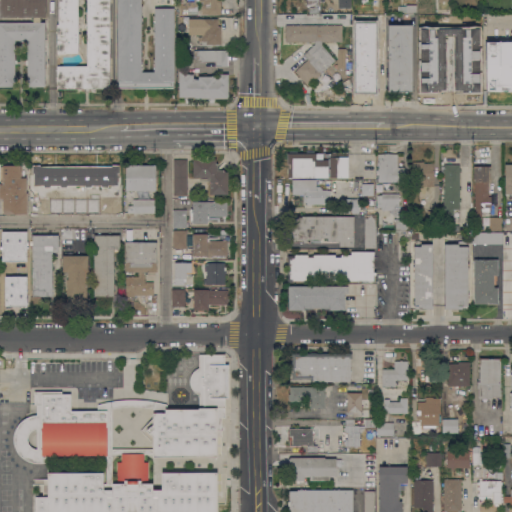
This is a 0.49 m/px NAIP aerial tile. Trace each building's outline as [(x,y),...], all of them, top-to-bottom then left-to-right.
[(27,86),(27,40),(15,40),(15,86),(0,86),(0,22),(33,22),(33,17),(0,17),(0,0),(46,0),(46,17),(40,17),(40,22),(45,22),(45,86),(27,86)] [(109,0),(109,88),(57,88),(57,66),(87,66),(87,0),(78,0),(78,53),(66,53),(66,54),(57,54),(57,24),(59,24),(59,0),(109,0)] [(141,0),(141,5),(142,5),(142,14),(141,14),(141,17),(142,17),(142,29),(141,29),(141,30),(142,30),(142,39),(141,39),(141,72),(153,72),(153,59),(154,59),(154,42),(153,42),(153,32),(154,32),(154,30),(153,30),(153,16),(154,16),(154,8),(174,8),(174,81),(173,81),(173,89),(119,88),(119,81),(117,81),(117,0),(141,0)] [(221,0),(221,14),(202,15),(202,2),(197,2),(197,15),(179,15),(179,5),(184,5),(184,2),(194,2),(194,0),(221,0)] [(416,13),(406,13),(406,12),(399,12),(399,6),(406,6),(406,5),(416,4),(416,13)] [(221,26),(221,45),(218,45),(215,45),(212,45),(212,46),(207,46),(207,45),(201,45),(201,41),(198,41),(198,36),(201,36),(201,34),(188,34),(188,18),(217,18),(217,26),(221,26)] [(412,24),(412,91),(388,91),(388,24),(412,24)] [(335,60),(328,67),(329,68),(327,70),(326,69),(307,86),(294,71),(307,60),(303,55),(307,51),(314,44),(314,41),(285,42),(285,25),(342,25),(342,42),(321,42),(321,45),(335,60)] [(511,91),(486,91),(486,42),(511,42),(511,91)] [(345,48),(345,69),(337,69),(337,48),(345,48)] [(227,51),(228,51),(228,66),(215,66),(215,63),(199,64),(199,56),(194,56),(194,50),(227,50),(227,51)] [(361,59),(361,66),(365,66),(365,58),(376,58),(376,66),(382,66),(382,79),(384,79),(383,85),(381,85),(381,86),(375,86),(375,82),(365,82),(365,80),(355,80),(355,59),(361,59)] [(228,99),(194,98),(194,97),(179,97),(179,70),(186,70),(186,74),(193,74),(193,78),(198,78),(198,76),(215,76),(215,79),(217,79),(217,74),(228,74),(228,99)] [(305,153),(305,151),(314,151),(314,153),(322,153),(322,159),(325,159),(325,154),(331,154),(331,152),(348,152),(348,177),(287,177),(287,153),(288,153),(305,153)] [(397,167),(404,167),(404,183),(398,183),(398,182),(378,182),(378,168),(376,168),(376,161),(378,161),(378,158),(377,158),(377,154),(397,154),(397,167)] [(186,195),(173,195),(173,159),(186,159),(186,195)] [(193,159),(215,159),(215,164),(217,164),(217,168),(219,170),(223,170),(223,171),(228,171),(227,194),(209,194),(209,180),(207,180),(207,177),(192,177),(193,159)] [(434,186),(417,186),(417,183),(412,183),(412,161),(423,161),(423,163),(434,163),(434,186)] [(504,195),(511,194),(511,162),(503,163),(504,195)] [(459,169),(461,169),(461,172),(459,172),(459,187),(461,187),(461,190),(459,190),(459,199),(461,199),(461,201),(459,201),(459,209),(453,209),(453,215),(449,215),(449,217),(444,217),(444,202),(442,202),(442,199),(444,199),(444,189),(443,189),(443,186),(444,186),(444,172),(442,172),(442,170),(444,170),(444,164),(460,164),(459,169)] [(119,165),(119,172),(118,172),(118,186),(107,186),(107,187),(102,187),(102,186),(91,186),(91,187),(85,187),(85,186),(67,186),(67,187),(60,187),(60,186),(50,186),(50,187),(44,187),(44,186),(33,186),(33,172),(32,172),(32,165),(119,165)] [(126,190),(126,165),(155,165),(155,190),(126,190)] [(19,166),(19,178),(26,178),(26,193),(27,193),(27,213),(3,213),(3,199),(0,199),(0,184),(2,184),(2,167),(3,167),(19,166)] [(490,166),(490,170),(488,170),(488,196),(491,196),(491,210),(489,210),(489,211),(481,211),(481,217),(475,217),(475,208),(474,208),(475,181),(473,181),(473,166),(490,166)] [(312,183),(316,183),(316,186),(319,186),(319,188),(321,188),(321,190),(330,190),(330,201),(326,201),(326,204),(306,204),(306,202),(303,202),(303,194),(292,194),(292,180),(312,180),(312,183)] [(372,183),(372,194),(361,194),(361,183),(362,183),(372,183)] [(399,216),(394,216),(394,210),(381,210),(381,208),(376,208),(376,195),(381,195),(382,193),(399,193),(399,216)] [(359,213),(340,213),(340,198),(359,198),(359,213)] [(36,199),(59,199),(59,214),(36,214),(36,199)] [(86,214),(86,199),(116,199),(116,214),(86,214)] [(127,213),(127,205),(133,205),(133,199),(155,199),(155,213),(127,213)] [(192,201),(227,201),(227,216),(207,216),(207,223),(192,223),(192,221),(190,221),(190,209),(192,209),(192,201)] [(186,227),(173,227),(172,210),(186,209),(186,227)] [(440,210),(440,225),(427,225),(427,210),(440,210)] [(368,218),(368,215),(376,215),(376,249),(364,249),(364,218),(368,218)] [(290,242),(290,217),(302,217),(302,216),(353,216),(353,246),(339,246),(339,241),(327,241),(327,238),(320,238),(320,239),(312,239),(312,242),(310,242),(310,239),(306,239),(306,242),(290,242)] [(501,217),(501,231),(483,230),(483,223),(489,223),(489,217),(501,217)] [(410,219),(410,231),(395,231),(394,219),(410,219)] [(186,248),(172,248),(172,230),(186,230),(186,248)] [(27,264),(0,263),(0,231),(27,231),(27,264)] [(502,244),(472,244),(472,232),(502,232),(502,244)] [(193,256),(192,234),(207,233),(207,241),(227,240),(227,255),(193,256)] [(58,234),(58,249),(52,249),(52,296),(32,296),(32,234),(58,234)] [(120,249),(113,249),(114,296),(94,296),(94,235),(120,235),(120,249)] [(432,244),(432,309),(414,309),(414,271),(412,271),(412,262),(415,262),(414,240),(419,240),(419,246),(421,246),(421,244),(432,244)] [(444,309),(444,244),(458,244),(458,241),(466,241),(466,246),(467,246),(467,263),(469,263),(469,268),(467,268),(467,285),(469,285),(469,289),(467,289),(467,293),(470,293),(470,297),(467,297),(467,306),(466,306),(466,309),(458,309),(458,311),(455,311),(455,309),(444,309)] [(156,242),(156,272),(145,272),(145,282),(153,282),(153,295),(134,295),(134,297),(126,297),(126,276),(138,276),(138,272),(125,272),(125,242),(156,242)] [(292,280),(292,282),(287,282),(287,255),(307,255),(308,257),(313,257),(313,254),(335,254),(335,257),(341,257),(341,255),(351,255),(351,252),(374,251),(374,255),(373,255),(373,272),(376,272),(376,275),(373,275),(373,280),(292,280)] [(88,272),(86,272),(86,306),(68,306),(68,296),(66,296),(66,280),(68,280),(67,272),(63,272),(62,255),(88,255),(88,272)] [(511,270),(503,270),(503,256),(511,256),(511,270)] [(498,275),(493,275),(493,287),(498,287),(498,299),(499,299),(499,304),(473,304),(473,259),(498,259),(498,275)] [(174,262),(191,262),(191,272),(186,272),(186,279),(185,279),(185,281),(183,281),(183,285),(174,285),(174,262)] [(224,267),(225,267),(226,273),(224,273),(225,284),(204,284),(203,279),(205,279),(205,276),(207,276),(207,271),(204,271),(204,264),(207,264),(207,263),(224,263),(224,267)] [(5,276),(27,276),(26,306),(5,306),(5,276)] [(511,300),(511,298),(504,298),(504,292),(503,292),(503,282),(504,282),(504,281),(509,281),(509,282),(511,282),(511,300)] [(348,286),(348,293),(345,293),(344,310),(329,310),(329,307),(304,307),(303,310),(288,310),(288,286),(348,286)] [(210,289),(210,287),(224,288),(224,290),(228,290),(228,305),(208,305),(208,310),(193,310),(193,289),(210,289)] [(172,289),(184,289),(185,306),(172,307),(172,289)] [(310,382),(310,379),(292,379),(292,354),(351,353),(352,358),(350,358),(350,381),(310,382)] [(172,409),(199,409),(199,395),(196,394),(193,391),(191,388),(190,386),(189,382),(189,379),(190,376),(192,372),(195,370),(197,368),(199,368),(199,354),(224,354),(224,364),(228,364),(228,398),(224,398),(225,418),(221,418),(221,430),(221,436),(217,436),(217,456),(172,457),(172,409)] [(500,358),(500,396),(491,396),(491,399),(478,398),(478,388),(477,388),(477,381),(479,381),(479,358),(500,358)] [(407,380),(395,380),(395,387),(382,387),(382,369),(394,369),(394,361),(407,361),(407,380)] [(469,364),(469,385),(462,385),(462,383),(448,383),(448,364),(458,364),(458,363),(459,362),(460,362),(462,362),(462,363),(462,364),(462,362),(468,362),(468,364),(469,364)] [(324,394),(325,394),(325,396),(324,396),(324,408),(309,408),(309,401),(290,401),(290,400),(288,400),(288,394),(290,394),(290,386),(325,387),(324,394)] [(29,461),(25,459),(22,457),(19,454),(16,449),(14,445),(14,440),(13,436),(14,433),(15,430),(17,426),(20,423),(22,420),(26,418),(30,416),(37,415),(37,404),(34,404),(34,391),(41,391),(42,456),(42,462),(34,463),(29,461)] [(42,456),(41,391),(62,391),(62,394),(71,394),(71,411),(97,411),(97,405),(105,402),(110,401),(110,454),(110,456),(42,456)] [(361,392),(361,416),(353,416),(353,412),(347,412),(347,402),(345,402),(345,399),(347,399),(347,392),(361,392)] [(420,421),(420,420),(416,420),(417,415),(420,415),(420,413),(420,410),(417,410),(418,401),(426,401),(426,397),(432,397),(432,398),(440,398),(440,413),(439,413),(438,425),(423,425),(423,435),(410,434),(410,421),(420,421)] [(407,413),(388,413),(388,410),(384,410),(384,399),(389,399),(389,402),(400,402),(400,398),(407,398),(407,413)] [(110,454),(110,401),(113,401),(123,399),(132,399),(141,400),(150,401),(158,402),(167,404),(167,409),(172,409),(172,457),(153,457),(153,453),(143,453),(143,462),(148,462),(148,472),(132,472),(117,472),(117,462),(121,462),(121,454),(110,454)] [(345,446),(345,440),(341,440),(341,431),(344,431),(344,425),(345,425),(345,419),(354,419),(354,425),(364,425),(364,419),(375,419),(375,428),(364,428),(362,428),(362,432),(360,432),(360,446),(345,446)] [(458,432),(442,433),(442,419),(457,419),(458,432)] [(377,435),(377,422),(393,422),(393,435),(377,435)] [(319,428),(319,446),(317,446),(317,452),(307,452),(307,445),(300,445),(300,446),(292,446),(293,440),(289,440),(289,428),(319,428)] [(469,450),(469,468),(454,468),(454,469),(450,469),(450,468),(447,468),(447,451),(469,450)] [(483,465),(472,465),(472,450),(479,450),(479,453),(483,453),(483,465)] [(441,466),(426,466),(425,452),(441,452),(441,466)] [(290,457),(325,457),(325,458),(336,458),(336,459),(341,459),(341,467),(336,467),(336,476),(329,476),(329,480),(310,480),(310,476),(304,476),(304,481),(303,481),(303,482),(299,482),(299,481),(299,483),(297,483),(297,481),(295,481),(295,482),(293,482),(293,481),(289,481),(289,458),(290,458),(290,457)] [(407,483),(406,483),(406,485),(404,485),(404,490),(398,490),(398,501),(402,501),(402,511),(379,511),(379,466),(407,467),(407,483)] [(140,479),(141,482),(152,482),(152,489),(162,489),(162,473),(172,472),(172,511),(132,511),(132,479),(140,479)] [(172,511),(172,472),(217,472),(217,511),(172,511)] [(35,511),(35,496),(48,496),(48,473),(92,473),(92,511),(35,511)] [(112,489),(112,483),(124,482),(124,479),(132,479),(132,511),(92,511),(92,473),(103,473),(103,489),(112,489)] [(501,480),(501,482),(502,482),(502,486),(501,486),(501,488),(502,488),(502,490),(501,490),(501,494),(502,494),(502,495),(501,495),(501,500),(502,500),(502,502),(501,502),(501,504),(499,504),(499,506),(495,506),(495,504),(492,504),(492,498),(486,498),(486,496),(485,496),(485,498),(483,498),(483,499),(480,499),(480,498),(478,498),(478,496),(477,496),(477,493),(479,493),(479,489),(477,489),(477,487),(479,487),(479,484),(477,484),(477,482),(479,482),(479,478),(482,478),(482,480),(501,480)] [(461,511),(443,511),(443,479),(461,479),(461,511)] [(433,511),(422,511),(422,507),(413,507),(413,480),(433,480),(433,511)] [(511,506),(510,506),(510,502),(503,502),(503,496),(510,496),(510,489),(511,489),(511,506)] [(297,490),(352,490),(352,511),(290,511),(290,509),(288,509),(288,501),(289,501),(289,491),(297,491),(297,490)] [(374,490),(374,511),(364,511),(364,490),(374,490)]
